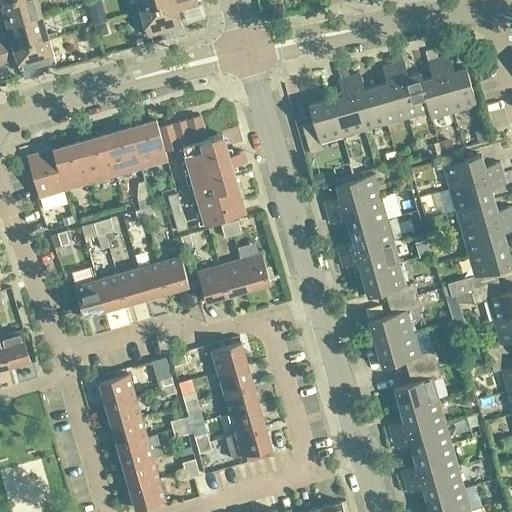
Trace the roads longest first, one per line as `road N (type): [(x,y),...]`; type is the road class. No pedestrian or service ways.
road 1 (residential): [(177,511),(308,475),(262,314)]
road 2 (residential): [(315,300),(244,51)]
road 3 (tertiary): [(0,119),(244,51)]
road 4 (tertiary): [(244,51),(490,4)]
road 5 (residential): [(376,511),(315,300)]
road 6 (residential): [(66,363),(89,345),(154,327),(208,331),(262,314)]
road 7 (residential): [(66,363),(0,183)]
road 8 (residential): [(107,511),(66,363)]
